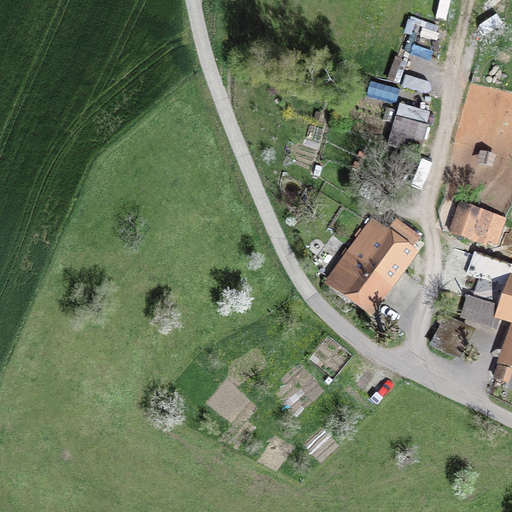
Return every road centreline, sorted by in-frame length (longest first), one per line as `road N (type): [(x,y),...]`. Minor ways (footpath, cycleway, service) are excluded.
road 1 (unclassified): [(193,0),(204,60),(268,219),(313,298),(355,339),(511,422)]
road 2 (track): [(471,0),(428,214),(434,276),(416,372)]
